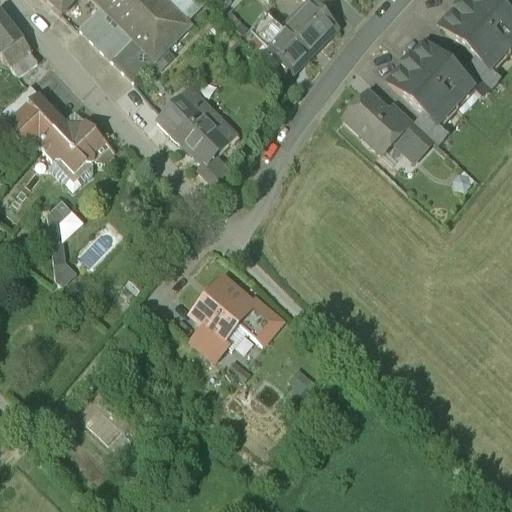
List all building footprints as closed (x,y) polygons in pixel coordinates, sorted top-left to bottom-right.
[(39,0),(60,21),(80,0),(39,0)] [(159,0),(86,0),(99,13),(153,67),(191,31),(159,0)] [(511,27),(511,26),(482,0),(468,0),(462,7),(460,5),(451,15),(453,17),(440,31),(475,64),(487,75),(488,74),(511,47),(511,27)] [(308,7),(263,52),(291,80),(336,34),(308,7)] [(153,67),(99,13),(78,33),(133,87),(153,67)] [(0,17),(0,59),(1,59),(9,72),(29,58),(31,57),(0,17)] [(458,82),(423,49),(410,64),(408,62),(399,71),(401,73),(388,87),(423,120),(435,131),(435,130),(469,94),(470,93),(458,82)] [(29,58),(9,72),(17,82),(37,68),(29,58)] [(487,75),(475,64),(467,73),(489,94),(498,84),(488,74),(487,75)] [(489,94),(467,73),(458,82),(470,93),(469,94),(479,103),(489,94)] [(24,96),(0,118),(0,129),(3,133),(32,105),(24,96)] [(199,109),(186,96),(156,127),(178,148),(179,147),(203,170),(205,172),(214,162),(236,140),(202,106),(199,109)] [(32,105),(3,133),(29,160),(37,153),(36,152),(62,127),(44,108),(44,107),(37,100),(32,105)] [(384,118),(366,101),(344,125),(362,142),(362,146),(369,152),(373,152),(381,159),(398,140),(402,136),(384,119),(385,119),(384,118)] [(414,130),(392,109),(384,118),(385,119),(384,119),(402,136),(398,140),(405,147),(418,134),(414,130)] [(435,131),(423,120),(414,130),(432,146),(436,150),(446,140),(435,130),(435,131)] [(84,127),(80,131),(66,130),(63,126),(62,127),(36,152),(37,153),(52,168),(53,166),(59,167),(73,181),(85,169),(90,169),(93,167),(93,161),(105,150),(84,127)] [(432,146),(418,134),(405,147),(419,160),(432,146)] [(105,150),(93,161),(93,167),(94,168),(103,168),(114,158),(105,150)] [(214,162),(205,172),(203,170),(198,176),(214,192),(229,177),(214,162)] [(73,181),(59,167),(53,166),(52,168),(51,176),(64,190),(80,190),(91,180),(91,171),(90,169),(85,169),(73,181)] [(61,222),(54,214),(46,221),(50,250),(61,249),(58,225),(61,222)] [(61,249),(50,250),(55,288),(62,294),(75,280),(64,269),(61,249)] [(227,296),(219,289),(194,319),(199,323),(195,328),(202,334),(221,349),(222,349),(250,315),(239,306),(243,301),(230,291),(227,296)] [(221,349),(202,334),(190,349),(213,368),(226,352),(222,349),(221,349)]
